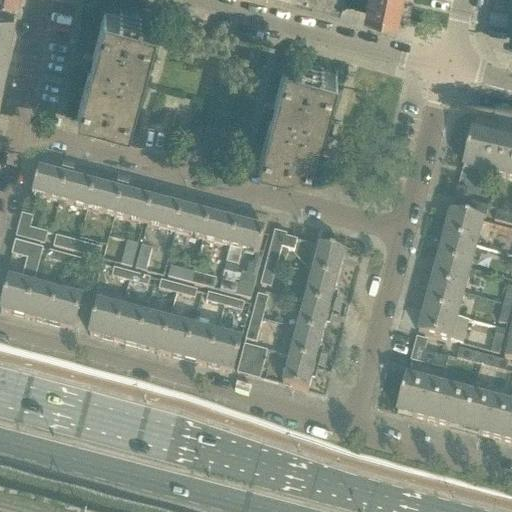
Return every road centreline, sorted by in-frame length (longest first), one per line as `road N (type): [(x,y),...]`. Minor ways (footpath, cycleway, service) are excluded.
road 1 (primary): [(442,511),(0,392)]
road 2 (residential): [(402,231),(14,129)]
road 3 (residential): [(351,430),(0,328)]
road 4 (primary): [(0,438),(290,511)]
road 5 (residential): [(447,66),(202,0)]
road 6 (residential): [(351,430),(402,231)]
road 7 (residential): [(402,231),(447,66)]
road 8 (residential): [(511,472),(351,430)]
road 9 (residential): [(14,129),(39,0)]
